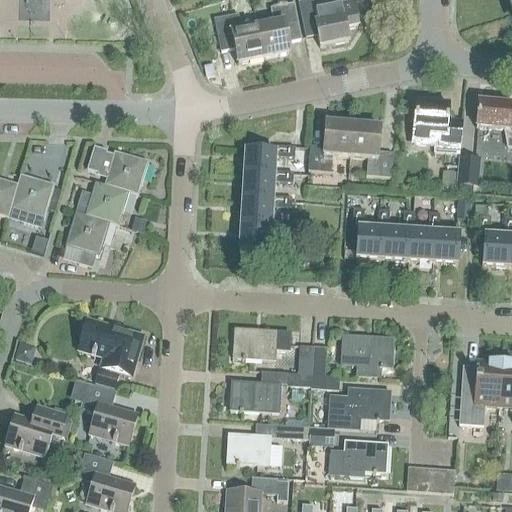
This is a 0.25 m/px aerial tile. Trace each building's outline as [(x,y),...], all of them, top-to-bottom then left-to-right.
[(315,38),(318,49),(346,43),(344,31),(356,29),(350,4),(313,12),(311,1),(296,4),(304,41),(315,38)] [(300,42),(297,28),(293,5),(269,10),(272,25),(256,28),(263,61),(289,55),(287,45),(300,42)] [(236,66),(263,61),(256,28),(240,31),(237,16),(212,21),(219,54),(233,51),(236,66)] [(461,124),(455,123),(446,123),(447,106),(414,104),(411,149),(434,151),(433,156),(459,158),(461,124)] [(511,150),(511,107),(477,105),(475,130),(507,133),(506,150),(511,150)] [(331,159),(349,161),(351,127),(324,125),(322,150),(309,149),(307,174),(330,176),(331,159)] [(378,130),(351,127),(349,161),(366,162),(365,179),(390,181),(392,156),(376,155),(378,130)] [(242,173),(273,175),(274,159),(292,160),(293,151),(274,149),(273,154),(244,152),(242,173)] [(105,181),(103,187),(103,188),(128,195),(128,196),(137,199),(148,165),(113,155),(112,157),(105,155),(106,153),(93,150),(86,172),(96,175),(97,178),(105,181)] [(480,160),(458,158),(455,187),(477,189),(480,160)] [(291,176),(273,175),(242,173),(241,198),(272,200),(273,184),(291,185),(291,176)] [(19,177),(16,187),(17,187),(10,211),(10,212),(8,221),(40,231),(45,212),(53,215),(60,194),(52,191),(53,187),(19,177)] [(0,218),(8,221),(10,212),(10,211),(17,187),(16,187),(0,181),(0,218)] [(117,229),(128,196),(128,195),(103,188),(103,187),(94,185),(83,218),(108,225),(108,226),(117,229)] [(241,198),(239,223),(270,225),(271,209),(289,211),(290,201),(272,200),(241,198)] [(457,202),(455,222),(469,222),(470,202),(457,202)] [(488,208),(474,207),(473,219),(487,219),(488,208)] [(353,261),(375,263),(376,232),(361,231),(362,213),(353,213),(352,232),(355,232),(353,261)] [(377,214),(376,232),(375,263),(400,264),(402,234),(386,233),(387,214),(377,214)] [(98,259),(108,226),(108,225),(83,218),(74,215),(64,249),(81,254),(77,267),(91,271),(95,258),(98,259)] [(400,264),(425,265),(427,235),(411,234),(412,216),(403,215),(402,234),(400,264)] [(428,217),(427,235),(425,265),(456,267),(457,237),(436,236),(437,217),(428,217)] [(145,223),(133,219),(129,233),(142,237),(145,223)] [(479,269),(501,270),(503,240),(487,239),(488,220),(479,220),(478,239),(481,239),(479,269)] [(511,221),(504,221),(503,240),(501,270),(511,270),(511,221)] [(288,226),(270,225),(239,223),(238,255),(268,256),(270,235),(288,236),(288,226)] [(76,354),(101,361),(98,370),(130,380),(143,339),(86,321),(76,354)] [(290,337),(274,336),(233,333),(231,361),(273,364),(273,354),(289,355),(290,337)] [(392,343),(349,341),(341,340),(339,369),(354,370),(353,380),(379,381),(380,371),(390,371),(392,343)] [(21,360),(34,363),(37,347),(24,345),(21,360)] [(311,350),(298,349),(296,377),(310,378),(311,350)] [(325,351),(311,350),(310,378),(323,378),(325,351)] [(498,410),(501,365),(486,364),(476,364),(475,382),(473,382),(473,386),(474,386),(474,394),(459,393),(457,428),(482,430),(484,409),(498,410)] [(511,365),(501,365),(498,410),(511,411),(511,423),(511,365)] [(93,385),(114,392),(118,379),(97,373),(93,385)] [(296,377),(286,376),(285,389),(309,391),(310,378),(296,377)] [(337,394),(338,379),(323,378),(310,378),(309,391),(309,392),(329,393),(337,394)] [(280,387),(230,384),(228,413),(270,416),(278,416),(280,387)] [(128,449),(137,417),(111,409),(115,395),(85,386),(78,412),(93,417),(87,438),(128,449)] [(387,424),(389,395),(347,392),(346,400),(329,399),(328,399),(327,404),(326,431),(358,433),(358,422),(387,424)] [(35,407),(30,422),(13,417),(3,449),(43,462),(50,441),(65,445),(71,426),(66,418),(35,407)] [(307,430),(283,429),(282,442),(307,443),(307,430)] [(307,449),(332,450),(333,433),(308,431),(307,449)] [(267,468),(269,440),(226,437),(225,466),(267,468)] [(363,481),(363,475),(382,476),(384,448),(343,445),(341,473),(347,474),(347,480),(363,481)] [(98,511),(126,511),(134,488),(107,480),(112,465),(83,457),(75,482),(90,486),(83,507),(98,511)] [(417,495),(418,471),(407,470),(405,494),(417,495)] [(417,495),(429,496),(430,472),(418,471),(417,495)] [(429,496),(441,496),(442,472),(430,472),(429,496)] [(442,472),(441,496),(452,497),(454,473),(442,472)] [(511,490),(511,475),(500,476),(500,491),(511,490)] [(484,493),(492,494),(493,479),(485,479),(484,493)] [(34,511),(44,511),(51,489),(22,480),(18,495),(0,489),(0,511),(28,511),(29,510),(34,511)] [(258,511),(259,497),(275,498),(275,504),(286,504),(287,485),(276,485),(276,481),(250,481),(249,495),(223,494),(222,511),(258,511)]
